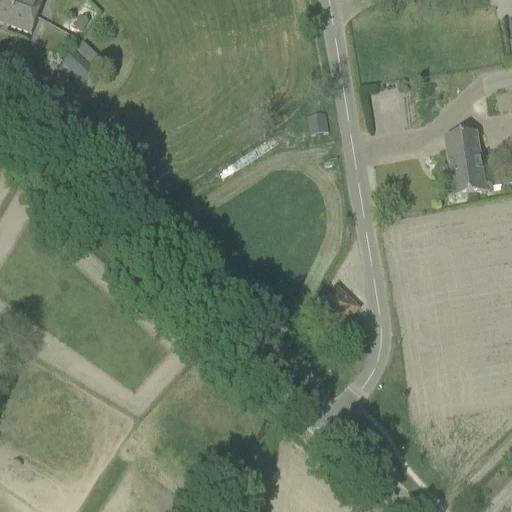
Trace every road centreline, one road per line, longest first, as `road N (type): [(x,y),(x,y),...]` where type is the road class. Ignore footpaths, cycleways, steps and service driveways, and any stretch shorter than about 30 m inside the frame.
road 1 (unclassified): [(325,433),(378,358),(378,312),(327,0)]
road 2 (tertiary): [(325,433),(0,125)]
